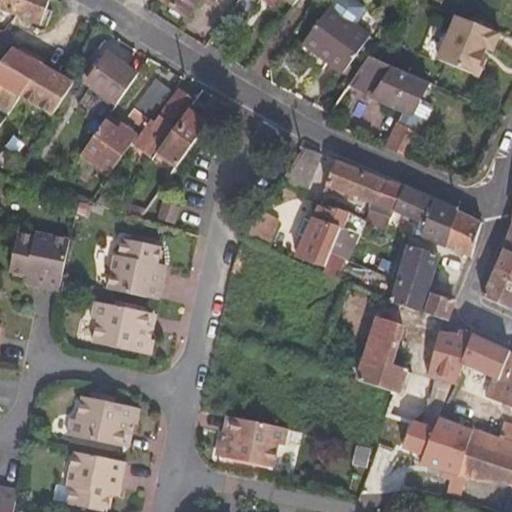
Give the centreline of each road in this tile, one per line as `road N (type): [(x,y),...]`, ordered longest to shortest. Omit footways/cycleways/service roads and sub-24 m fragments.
road 1 (residential): [(188,393),(228,201),(276,111)]
road 2 (residential): [(276,111),(487,211)]
road 3 (residential): [(86,0),(276,111)]
road 4 (residential): [(341,506),(171,470)]
road 5 (residential): [(27,361),(188,393)]
road 6 (residential): [(511,332),(474,313),(470,299),(494,227),(487,211)]
